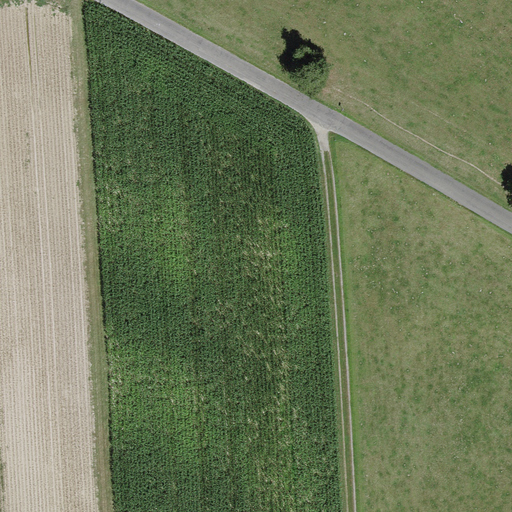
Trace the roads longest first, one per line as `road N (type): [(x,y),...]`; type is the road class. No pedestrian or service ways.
road 1 (unclassified): [(106,0),(511,226)]
road 2 (track): [(325,120),(347,511)]
